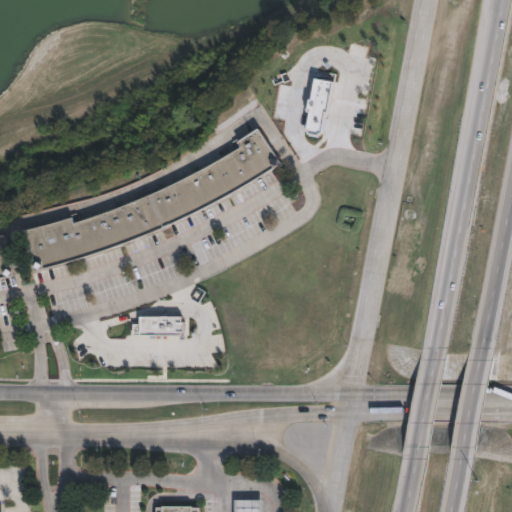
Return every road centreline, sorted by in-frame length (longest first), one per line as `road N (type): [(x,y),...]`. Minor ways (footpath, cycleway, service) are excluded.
road 1 (secondary): [(425,0),(331,511)]
road 2 (motorway): [(501,0),(436,351)]
road 3 (secondary): [(353,401),(148,391)]
road 4 (secondary): [(158,430),(353,401)]
road 5 (secondary): [(158,430),(256,446),(288,460),(307,476),(322,511)]
road 6 (secondary): [(511,402),(353,401)]
